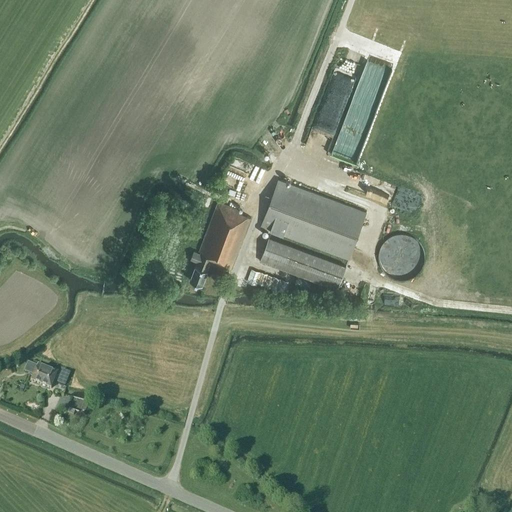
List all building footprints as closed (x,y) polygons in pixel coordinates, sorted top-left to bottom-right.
[(346,159),(357,162),(363,144),(358,142),(354,153),(334,146),(333,152),(347,156),(346,159)] [(240,179),(237,189),(247,193),(250,182),(240,179)] [(366,211),(279,179),(261,227),(349,259),(366,211)] [(230,270),(251,217),(242,214),(243,212),(218,202),(199,250),(201,251),(200,253),(194,251),(190,259),(196,261),(190,280),(202,285),(211,262),(230,270)] [(420,234),(392,237),(397,274),(424,271),(420,234)] [(346,265),(269,237),(260,261),(338,289),(346,265)] [(252,265),(248,277),(284,291),(289,279),(252,265)] [(51,389),(58,372),(38,364),(31,382),(51,389)] [(57,384),(65,387),(69,375),(66,374),(62,372),(57,384)]
